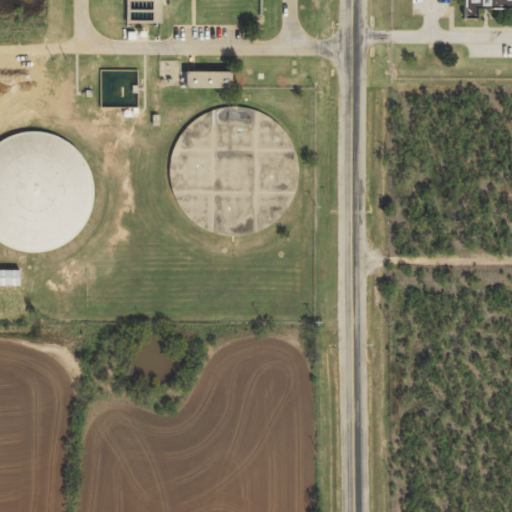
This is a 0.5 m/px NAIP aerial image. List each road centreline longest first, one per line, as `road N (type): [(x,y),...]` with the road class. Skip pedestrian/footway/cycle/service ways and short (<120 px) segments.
road 1 (tertiary): [(354,0),(355,511)]
road 2 (residential): [(511,262),(353,263)]
